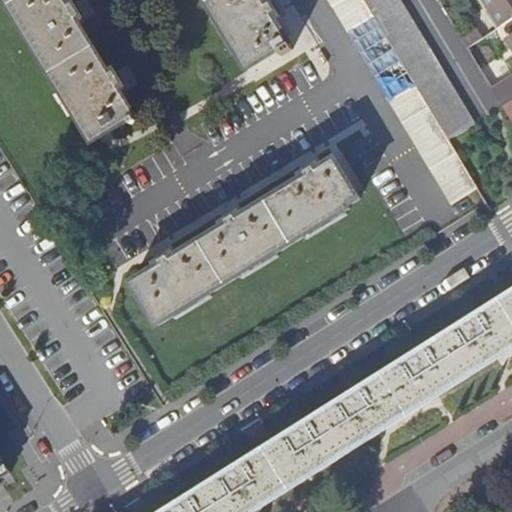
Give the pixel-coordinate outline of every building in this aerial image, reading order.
[(132,117),(61,0),(0,0),(87,145),(132,117)] [(292,48),(262,0),(202,0),(249,75),(292,48)] [(446,140),(360,0),(325,0),(451,205),(477,190),(446,140)] [(399,0),(360,0),(446,140),(474,123),(399,0)] [(511,0),(484,0),(501,28),(511,22),(511,0)] [(460,40),(466,50),(483,39),(477,29),(460,40)] [(511,87),(496,98),(503,109),(511,103),(511,87)] [(511,103),(503,109),(510,121),(511,119),(511,103)] [(335,161),(133,286),(160,329),(349,212),(347,208),(360,201),(335,161)] [(511,299),(175,511),(259,511),(511,352),(511,299)] [(0,490),(12,482),(0,462),(0,490)]
